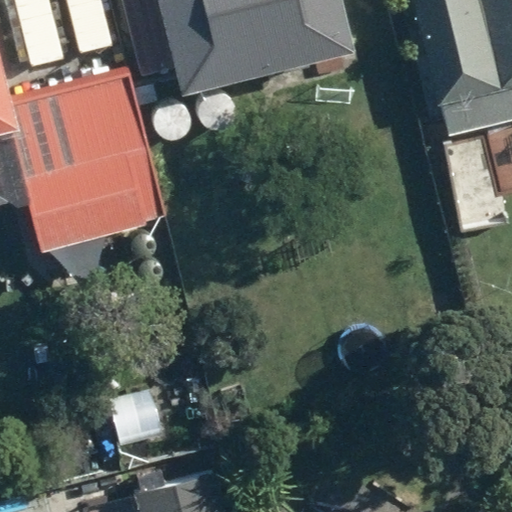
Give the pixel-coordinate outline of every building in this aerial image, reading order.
[(85,0),(77,2),(93,60),(129,51),(115,0),(85,0)] [(361,39),(351,0),(126,0),(144,70),(181,61),(187,83),(361,39)] [(511,0),(418,0),(447,121),(511,105),(511,0)] [(171,210),(134,64),(15,94),(0,33),(0,195),(30,188),(44,243),(171,210)] [(229,80),(151,102),(161,139),(239,117),(229,80)] [(511,220),(496,128),(446,137),(462,228),(511,220)] [(122,437),(165,426),(154,384),(112,395),(122,437)] [(227,511),(214,464),(133,484),(140,511),(227,511)] [(369,511),(362,491),(325,502),(328,511),(369,511)] [(0,511),(21,511),(19,501),(0,505),(0,511)] [(444,511),(489,511),(487,501),(444,511)]
